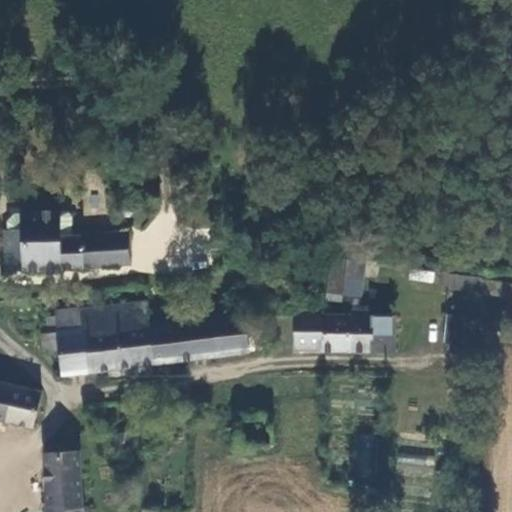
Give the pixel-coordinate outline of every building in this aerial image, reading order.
[(59,235),(58,212),(20,214),(20,230),(7,231),(8,270),(85,267),(85,234),(59,235)] [(126,233),(85,234),(85,267),(127,266),(126,233)] [(371,272),(338,259),(326,292),(345,300),(352,284),(364,288),(371,272)] [(445,349),(498,351),(499,316),(511,316),(511,281),(448,279),(445,349)] [(346,306),(346,315),(365,315),(365,305),(346,306)] [(65,377),(154,368),(150,327),(148,307),(85,312),(87,333),(60,335),(45,337),(47,352),(62,355),(63,374),(65,377)] [(59,314),(60,335),(87,333),(85,312),(59,314)] [(390,313),(370,315),(371,321),(388,322),(390,323),(390,313)] [(365,349),(386,348),(388,322),(371,321),(370,315),(365,315),(346,315),(318,316),(318,348),(321,348),(321,354),(365,349)] [(295,350),(318,348),(318,316),(293,317),(295,350)] [(246,358),(243,319),(199,321),(150,327),(154,368),(246,358)] [(0,419),(35,428),(44,394),(0,383),(0,419)] [(121,437),(115,444),(117,454),(121,456),(130,456),(134,450),(136,442),(131,438),(127,436),(121,437)] [(434,456),(397,456),(397,471),(434,471),(434,456)] [(49,511),(84,511),(84,499),(81,458),(48,459),(49,511)]
